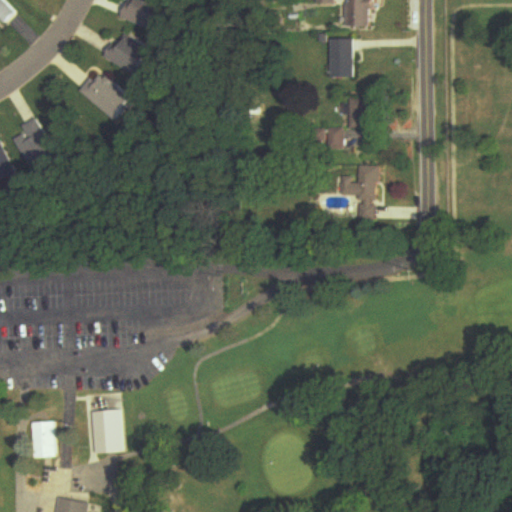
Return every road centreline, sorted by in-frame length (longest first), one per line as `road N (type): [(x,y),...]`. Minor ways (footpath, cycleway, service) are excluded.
road 1 (residential): [(425,0),(426,240)]
road 2 (residential): [(0,91),(57,43),(84,0)]
